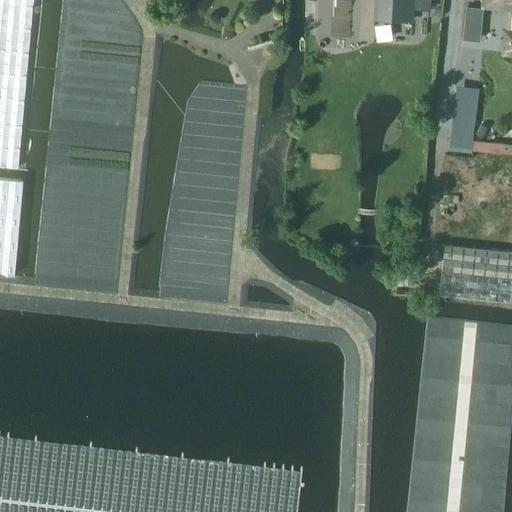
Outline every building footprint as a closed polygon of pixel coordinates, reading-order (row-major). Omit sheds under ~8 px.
[(0,0),(0,167),(19,169),(33,0),(0,0)] [(321,0),(320,28),(358,30),(359,0),(321,0)] [(374,0),(373,18),(412,20),(412,0),(374,0)] [(511,0),(482,0),(482,5),(510,8),(508,30),(504,30),(501,55),(511,56),(511,0)] [(511,145),(472,141),(471,149),(511,153),(511,145)] [(0,274),(9,275),(14,275),(23,180),(0,178),(0,274)] [(511,294),(511,253),(444,246),(439,296),(511,304),(511,294)]
